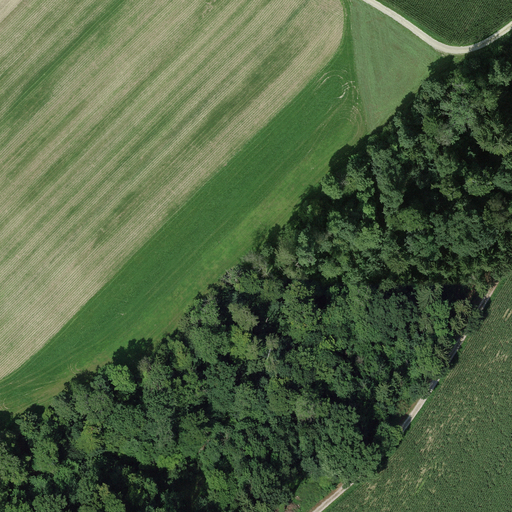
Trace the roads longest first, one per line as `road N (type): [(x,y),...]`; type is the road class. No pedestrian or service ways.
road 1 (track): [(313,511),(389,441),(511,257)]
road 2 (track): [(277,234),(435,77),(511,23)]
